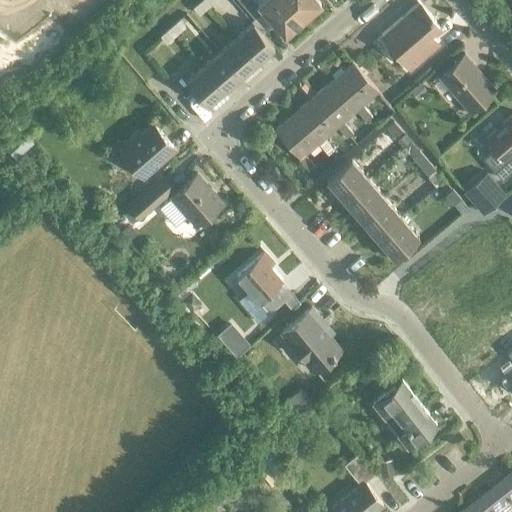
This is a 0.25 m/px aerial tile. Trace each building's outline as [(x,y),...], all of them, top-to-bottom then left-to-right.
[(201,0),(199,0),(191,7),(198,15),(207,6),(201,0)] [(305,22),(286,0),(237,0),(253,18),(262,10),(283,34),(292,27),(295,30),(305,22)] [(286,0),(305,22),(314,14),(311,10),(319,3),(317,0),(286,0)] [(425,36),(438,26),(431,18),(432,17),(418,2),(380,35),(391,47),(394,44),(403,54),(399,58),(409,69),(435,47),(425,36)] [(178,19),(168,28),(174,35),(184,26),(178,19)] [(236,36),(256,60),(273,46),(253,22),(236,36)] [(168,28),(159,36),(165,43),(174,35),(168,28)] [(236,36),(219,51),(239,74),(256,60),(236,36)] [(219,51),(203,65),(223,88),(239,74),(219,51)] [(469,111),(494,89),(480,73),(480,74),(472,65),(473,64),(463,53),(437,75),(469,111)] [(357,108),(355,109),(365,121),(371,115),(361,104),(376,91),(352,62),(332,79),(357,108)] [(223,88),(203,65),(185,79),(206,103),(223,88)] [(338,124),(336,126),(346,138),(352,133),(342,121),(355,109),(357,108),(332,79),(313,95),(338,124)] [(420,81),(410,89),(417,97),(426,89),(420,81)] [(319,140),(316,143),(326,154),(332,149),(322,138),(336,126),(338,124),(313,95),(294,111),(319,140)] [(303,154),(316,143),(319,140),(294,111),(274,128),(298,156),(296,157),(307,170),(313,165),(303,154)] [(493,148),(483,158),(501,179),(511,169),(511,113),(484,138),(493,148)] [(393,136),(400,130),(393,121),(386,127),(393,136)] [(175,149),(152,123),(140,134),(138,131),(118,148),(142,177),(175,149)] [(404,133),(396,140),(401,146),(409,139),(404,133)] [(26,137),(9,153),(14,160),(32,144),(26,137)] [(419,166),(426,160),(418,151),(411,157),(419,166)] [(342,199),(367,177),(350,158),(325,180),(342,199)] [(426,160),(419,166),(427,175),(434,169),(426,160)] [(486,172),(463,192),(482,213),(505,193),(486,172)] [(171,197),(160,206),(176,224),(187,215),(195,225),(221,202),(195,173),(170,195),(171,197)] [(144,212),(173,187),(164,176),(135,201),(144,212)] [(367,177),(342,199),(358,218),(383,196),(367,177)] [(453,204),(460,198),(451,188),(444,194),(453,204)] [(383,196),(358,218),(375,237),(400,215),(383,196)] [(417,235),(400,215),(375,237),(392,256),(417,235)] [(263,251),(236,275),(248,289),(236,299),(256,322),(267,312),(257,301),(281,281),(269,267),(273,263),(263,251)] [(291,293),(283,300),(289,308),(298,300),(291,293)] [(310,305),(280,331),(314,370),(340,348),(319,323),(323,320),(310,305)] [(230,323),(216,334),(233,353),(246,342),(230,323)] [(405,447),(435,424),(401,380),(371,403),(405,447)] [(301,386),(283,400),(293,412),(310,398),(301,386)] [(333,511),(371,511),(381,504),(364,482),(373,475),(356,455),(343,465),(359,484),(330,507),(333,511)] [(391,457),(378,459),(380,474),(394,472),(391,457)] [(511,511),(511,486),(510,484),(499,492),(495,485),(489,490),(494,496),(506,511),(511,511)] [(506,511),(494,496),(484,504),(479,498),(472,503),(478,509),(479,511),(506,511)] [(213,498),(197,511),(215,511),(221,508),(213,498)]
